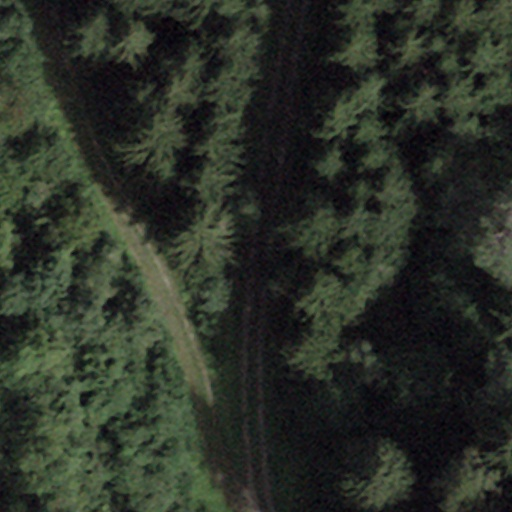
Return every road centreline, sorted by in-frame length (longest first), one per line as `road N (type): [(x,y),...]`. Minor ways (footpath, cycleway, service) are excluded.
road 1 (track): [(248,511),(86,139),(48,0)]
road 2 (track): [(270,511),(258,319),(296,0)]
